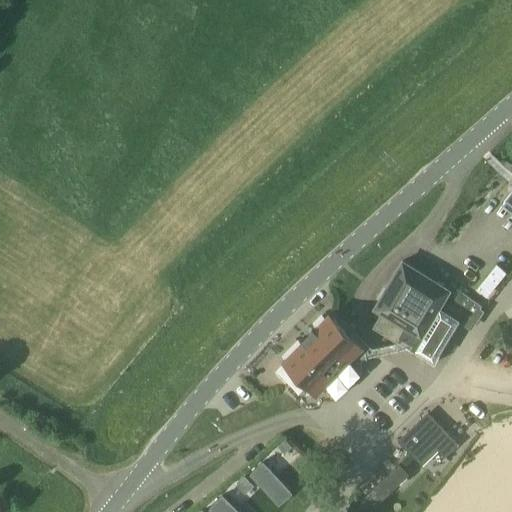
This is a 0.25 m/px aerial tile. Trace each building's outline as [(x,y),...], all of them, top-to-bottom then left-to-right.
[(511,187),(501,200),(511,208),(511,187)] [(471,328),(484,310),(479,307),(481,304),(451,284),(446,292),(401,267),(370,325),(431,360),(445,337),(448,339),(460,321),(471,328)] [(315,393),(361,345),(329,314),(282,361),(315,393)] [(438,451),(443,457),(456,443),(427,413),(404,436),(397,443),(401,446),(421,467),(438,451)] [(272,446),(258,459),(288,491),(301,478),(272,446)] [(397,460),(367,493),(377,502),(407,469),(397,460)] [(227,486),(250,511),(256,511),(264,506),(237,477),(227,486)] [(219,511),(209,500),(196,511),(219,511)]
